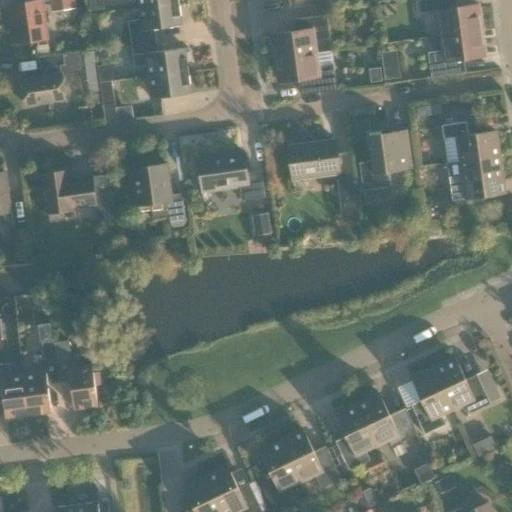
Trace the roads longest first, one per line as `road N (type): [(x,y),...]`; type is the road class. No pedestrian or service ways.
road 1 (residential): [(0,455),(210,426),(487,300)]
road 2 (residential): [(237,115),(491,82)]
road 3 (residential): [(0,130),(25,142),(237,115)]
